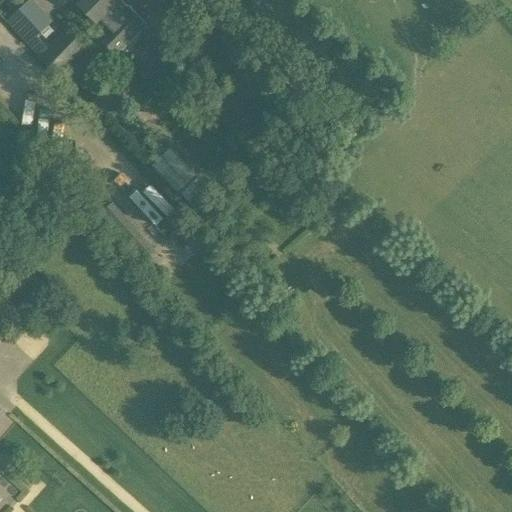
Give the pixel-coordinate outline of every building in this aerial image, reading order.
[(52,20),(33,0),(27,0),(8,18),(40,51),(46,45),(36,35),(52,20)] [(122,49),(146,25),(121,0),(81,0),(78,3),(104,29),(92,41),(111,60),(113,58),(122,68),(131,59),(122,49)] [(73,62),(90,44),(69,24),(37,56),(67,85),(82,70),(73,62)] [(203,56),(219,70),(237,50),(222,36),(203,56)] [(164,46),(155,37),(147,45),(156,54),(164,46)] [(90,107),(107,124),(128,103),(111,86),(90,107)] [(282,93),(258,116),(265,123),(289,100),(282,93)] [(308,108),(285,129),(303,147),(325,126),(308,108)] [(178,192),(196,174),(170,147),(152,165),(178,192)] [(198,176),(182,193),(195,206),(211,190),(198,176)]
